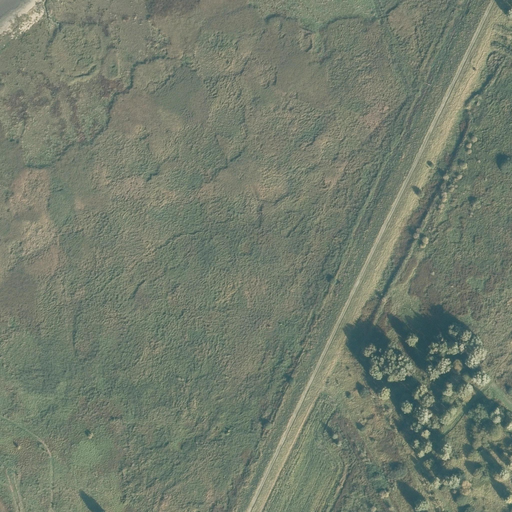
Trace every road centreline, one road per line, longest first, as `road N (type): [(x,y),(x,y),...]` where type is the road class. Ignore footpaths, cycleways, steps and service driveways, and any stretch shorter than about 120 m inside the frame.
road 1 (track): [(250,511),(495,0)]
road 2 (track): [(401,511),(330,388),(311,381)]
